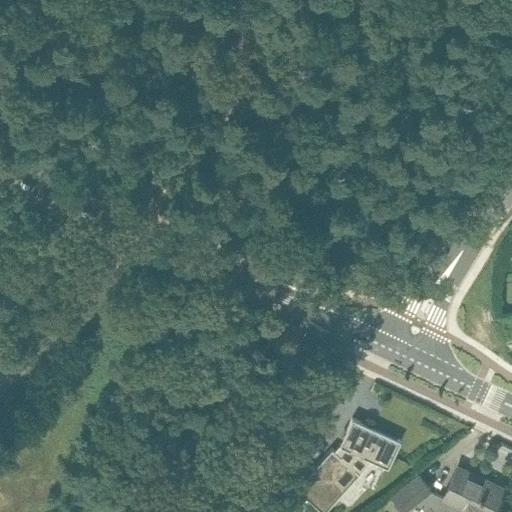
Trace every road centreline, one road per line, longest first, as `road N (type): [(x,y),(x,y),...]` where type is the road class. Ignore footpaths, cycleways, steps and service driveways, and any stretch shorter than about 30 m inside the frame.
road 1 (secondary): [(404,352),(140,235)]
road 2 (unclassified): [(0,379),(140,235)]
road 3 (tertiary): [(404,352),(429,296),(511,189)]
road 4 (secondary): [(140,235),(0,170)]
road 5 (secondary): [(511,406),(404,352)]
